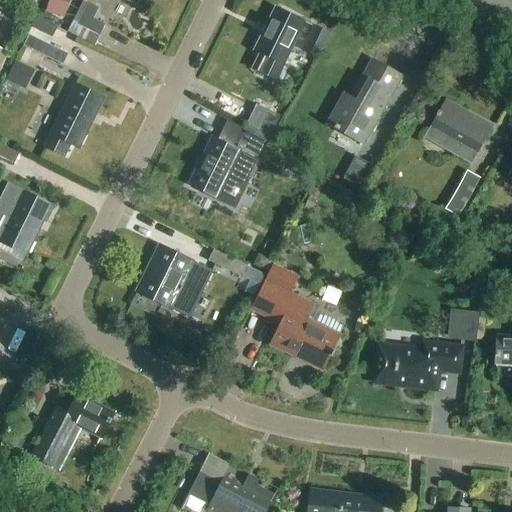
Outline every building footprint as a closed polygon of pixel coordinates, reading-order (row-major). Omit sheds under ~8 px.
[(65,13),(67,0),(47,0),(46,10),(65,13)] [(78,26),(100,37),(106,26),(94,20),(99,10),(88,4),(78,26)] [(261,56),(254,71),(275,81),(282,66),(304,23),(277,10),(255,53),(261,56)] [(30,27),(52,39),(57,30),(36,18),(30,27)] [(304,52),(317,58),(328,35),(316,29),(304,52)] [(24,48),(63,67),(68,56),(29,37),(24,48)] [(0,74),(10,54),(0,48),(0,74)] [(375,123),(401,77),(374,62),(353,99),(344,95),(327,126),(364,146),(377,124),(375,123)] [(8,79),(21,86),(29,71),(15,64),(8,79)] [(45,149),(63,158),(69,145),(78,150),(103,100),(76,86),(51,136),(45,149)] [(455,150),(453,154),(471,165),(492,129),(448,104),(430,136),(455,150)] [(256,107),(244,131),(267,142),(279,118),(256,107)] [(245,186),(267,142),(244,131),(235,150),(213,139),(190,186),(224,203),(235,181),(245,186)] [(0,159),(14,166),(19,155),(0,146),(0,159)] [(344,179),(362,190),(374,168),(356,158),(344,179)] [(445,211),(458,218),(480,180),(467,172),(445,211)] [(0,244),(26,257),(51,206),(24,193),(24,192),(8,184),(0,200),(0,244)] [(406,251),(415,238),(409,234),(400,246),(406,251)] [(137,294),(164,307),(187,260),(160,247),(137,294)] [(209,262),(241,278),(247,267),(214,251),(209,262)] [(290,296),(298,280),(273,267),(251,312),(280,326),(270,346),(324,373),(341,338),(307,322),(314,308),(290,296)] [(488,285),(511,285),(511,273),(489,272),(488,285)] [(476,344),(479,314),(465,313),(462,342),(476,344)] [(511,337),(496,336),(494,367),(511,368),(511,337)] [(380,348),(376,384),(435,391),(437,372),(459,375),(462,349),(424,344),(423,353),(380,348)] [(32,458),(59,472),(81,429),(102,440),(115,414),(78,395),(69,414),(58,409),(32,458)] [(12,482),(24,460),(12,454),(1,476),(12,482)] [(189,497),(210,507),(208,511),(265,511),(274,497),(255,487),(258,482),(248,477),(243,487),(225,477),(221,486),(200,475),(189,497)] [(307,511),(380,511),(382,501),(310,492),(307,511)]
